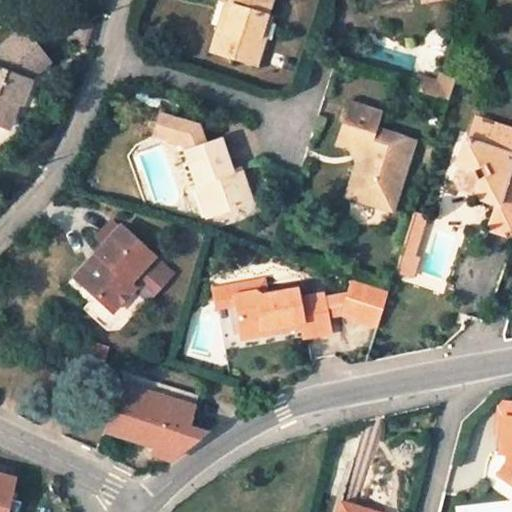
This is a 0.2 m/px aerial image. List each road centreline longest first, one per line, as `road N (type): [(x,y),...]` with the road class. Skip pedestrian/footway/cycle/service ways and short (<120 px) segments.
road 1 (residential): [(141,504),(236,436),(326,397),(511,363)]
road 2 (residential): [(108,60),(32,203),(0,240)]
road 3 (residential): [(108,60),(292,117)]
road 4 (unclassified): [(0,427),(141,504)]
